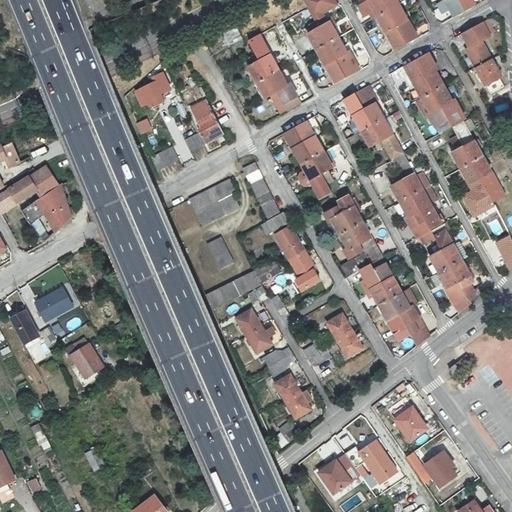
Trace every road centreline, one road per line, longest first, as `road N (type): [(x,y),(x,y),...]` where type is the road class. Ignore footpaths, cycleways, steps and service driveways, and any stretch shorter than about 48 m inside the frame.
road 1 (motorway): [(22,0),(242,511)]
road 2 (motorway): [(277,511),(57,0)]
road 3 (unclassified): [(253,137),(0,288)]
road 4 (residential): [(451,335),(320,101)]
road 5 (tertiary): [(238,0),(0,112)]
road 6 (residential): [(503,293),(381,68)]
road 7 (residential): [(253,137),(345,287)]
road 8 (unclassified): [(415,363),(511,494)]
road 9 (unclassified): [(339,422),(223,511)]
road 10 (residential): [(511,160),(439,35)]
road 11 (unknown): [(229,152),(244,198),(230,230),(235,264),(223,275)]
